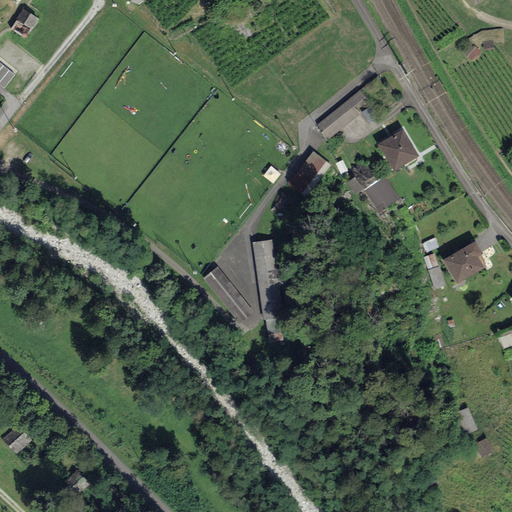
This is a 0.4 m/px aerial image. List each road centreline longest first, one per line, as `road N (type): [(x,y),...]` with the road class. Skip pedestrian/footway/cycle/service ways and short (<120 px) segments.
road 1 (unknown): [(0,165),(141,247),(234,339)]
road 2 (unclassified): [(511,242),(467,186),(355,0)]
road 3 (tertiary): [(167,511),(0,356)]
